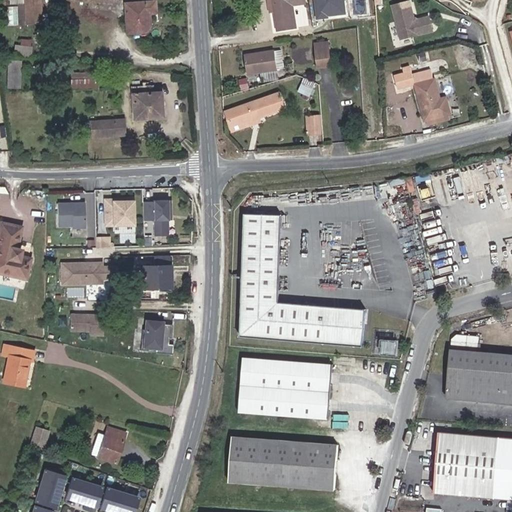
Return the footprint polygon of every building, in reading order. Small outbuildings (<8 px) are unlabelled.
[(38,22),(36,0),(22,0),(22,3),(24,23),(38,22)] [(299,27),(295,5),(307,3),(306,0),(274,0),(279,30),(299,27)] [(313,0),(315,17),(344,15),(343,0),(313,0)] [(411,0),(408,0),(395,3),(403,36),(434,29),(431,14),(418,17),(416,16),(411,0)] [(153,2),(126,4),(128,31),(144,30),(145,29),(146,28),(148,26),(147,11),(154,11),(153,2)] [(30,57),(31,47),(14,45),(13,55),(20,56),(22,56),(30,57)] [(331,67),(330,46),(316,47),(317,68),(331,67)] [(249,73),(280,70),(278,53),(248,55),(249,73)] [(8,54),(7,88),(20,88),(22,56),(20,56),(13,55),(8,54)] [(426,122),(428,122),(431,121),(432,125),(452,120),(451,116),(452,115),(448,99),(442,101),(437,80),(435,81),(432,72),(414,77),(412,70),(404,72),(405,75),(395,78),(399,91),(416,86),(426,122)] [(70,87),(97,89),(98,74),(71,71),(70,87)] [(315,83),(305,78),(299,91),(310,96),(315,83)] [(153,84),(132,86),(134,119),(162,116),(161,90),(154,91),(153,84)] [(233,128),(262,118),(286,109),(281,93),(227,111),(233,128)] [(264,123),(262,118),(233,128),(235,133),(264,123)] [(321,134),(320,118),(310,119),(311,135),(321,134)] [(124,134),(123,120),(92,121),(93,136),(124,134)] [(139,205),(128,205),(128,207),(123,206),(123,204),(111,203),(110,229),(138,230),(139,205)] [(144,208),(145,226),(155,226),(155,242),(169,242),(169,226),(169,206),(155,206),(154,207),(144,208)] [(279,214),(244,213),(239,335),(362,346),(365,308),(278,301),(279,214)] [(60,215),(60,229),(75,228),(75,231),(87,230),(87,214),(77,214),(76,216),(73,216),(73,215),(60,215)] [(0,260),(2,261),(0,269),(0,273),(27,279),(31,258),(21,256),(23,249),(19,248),(23,227),(1,223),(0,228),(0,260)] [(137,255),(137,288),(169,289),(169,256),(137,255)] [(119,283),(119,270),(104,270),(104,267),(60,267),(60,287),(105,287),(105,283),(119,283)] [(105,340),(105,320),(72,320),(71,336),(91,336),(91,340),(105,340)] [(171,344),(171,338),(173,339),(174,325),(163,325),(163,323),(147,322),(146,331),(144,331),(142,351),(158,352),(158,354),(175,355),(175,345),(171,344)] [(458,335),(452,339),(447,397),(511,402),(511,354),(479,351),(480,336),(458,335)] [(397,353),(398,339),(379,338),(378,351),(397,353)] [(9,356),(3,382),(24,387),(26,380),(25,380),(27,367),(28,367),(30,358),(33,359),(34,351),(5,345),(3,355),(9,356)] [(333,364),(241,356),(236,412),(328,420),(333,364)] [(31,444),(45,447),(50,431),(36,427),(31,444)] [(116,462),(125,432),(108,427),(105,436),(97,433),(91,454),(116,462)] [(511,437),(440,432),(435,493),(511,499),(511,437)] [(337,442),(232,436),(229,481),(335,486),(337,442)] [(63,477),(43,472),(35,502),(54,507),(63,477)] [(94,507),(100,488),(69,479),(63,498),(94,507)] [(113,511),(130,511),(135,498),(104,489),(98,508),(113,511)]
